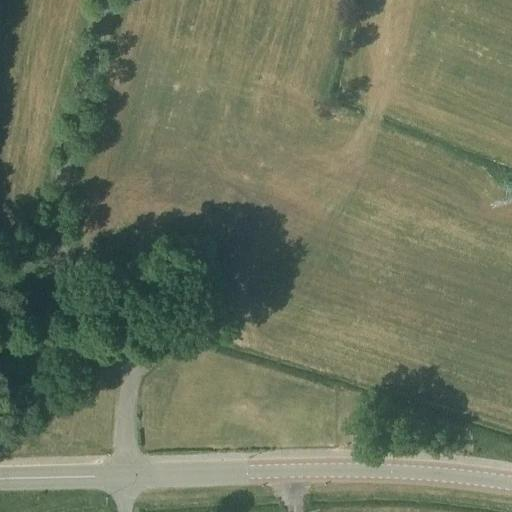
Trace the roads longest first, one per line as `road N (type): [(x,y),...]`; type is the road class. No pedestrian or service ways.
road 1 (residential): [(126,475),(125,341),(114,315),(46,254),(40,232),(105,0)]
road 2 (unclassified): [(126,475),(382,472),(511,483)]
road 3 (unclassified): [(0,478),(126,475)]
